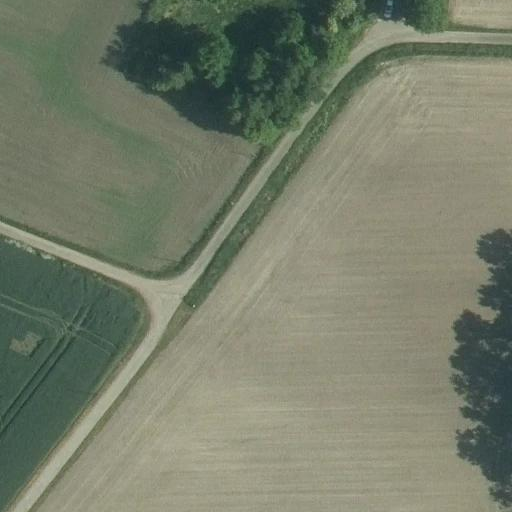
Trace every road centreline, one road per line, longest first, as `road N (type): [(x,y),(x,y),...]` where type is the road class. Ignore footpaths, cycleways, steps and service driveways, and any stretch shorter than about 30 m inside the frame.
road 1 (unclassified): [(511,39),(399,34),(363,50),(184,290)]
road 2 (unclassified): [(184,290),(21,511)]
road 3 (unclassified): [(184,290),(140,287),(0,229)]
